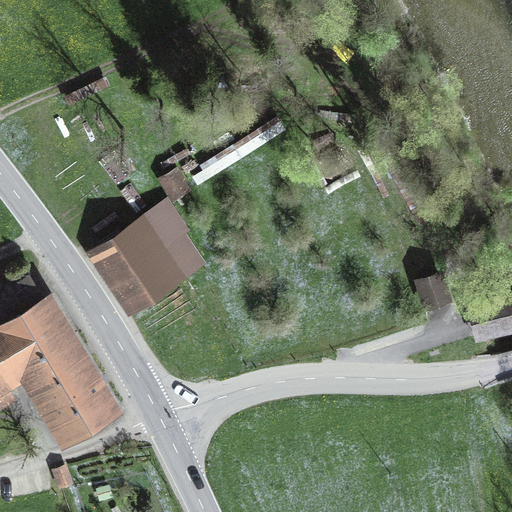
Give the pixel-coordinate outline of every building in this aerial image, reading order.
[(162,178),(173,196),(187,187),(176,170),(162,178)] [(133,303),(199,259),(181,232),(186,228),(168,202),(97,249),(133,303)] [(427,304),(447,298),(439,272),(418,279),(427,304)] [(0,406),(38,383),(69,434),(114,407),(33,273),(0,293),(0,319),(3,324),(0,325),(0,406)] [(511,327),(511,298),(465,310),(471,337),(511,327)]
